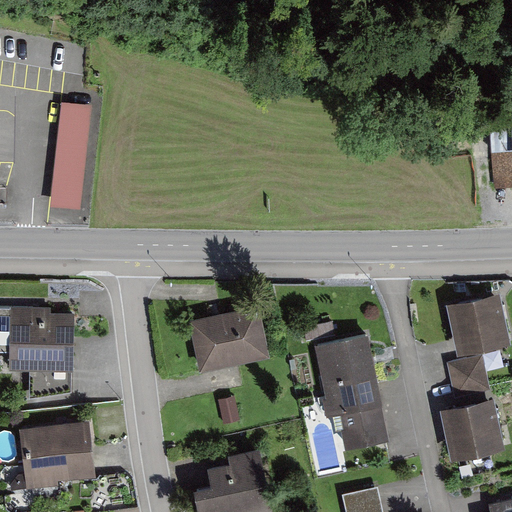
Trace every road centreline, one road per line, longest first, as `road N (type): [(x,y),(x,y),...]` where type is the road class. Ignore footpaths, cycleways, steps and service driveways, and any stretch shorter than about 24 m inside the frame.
road 1 (residential): [(164,511),(132,302),(133,244)]
road 2 (residential): [(444,511),(391,247)]
road 3 (primary): [(391,247),(133,244)]
road 4 (unknown): [(34,243),(32,110),(0,85)]
road 5 (primary): [(133,244),(0,243)]
road 6 (primary): [(511,244),(391,247)]
